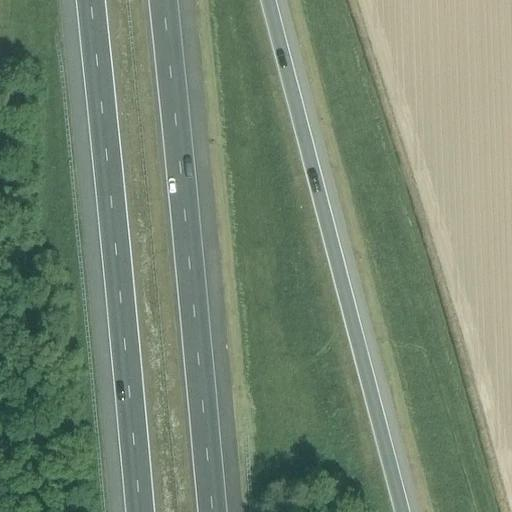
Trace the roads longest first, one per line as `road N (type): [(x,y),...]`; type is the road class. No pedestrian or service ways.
road 1 (motorway): [(400,511),(267,0)]
road 2 (motorway): [(89,0),(138,511)]
road 3 (motorway): [(210,511),(162,0)]
